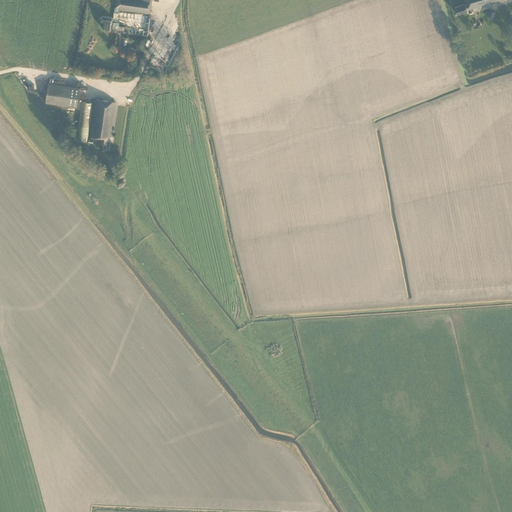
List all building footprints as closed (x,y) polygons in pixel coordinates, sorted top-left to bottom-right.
[(115,0),(113,17),(102,15),(102,16),(100,16),(100,18),(101,19),(101,20),(104,21),(103,28),(110,29),(117,30),(117,31),(147,35),(151,0),(115,0)] [(475,9),(507,0),(464,0),(466,3),(454,6),(457,14),(468,11),(468,10),(475,8),(475,9)] [(494,18),(497,11),(491,9),(489,15),(494,18)] [(46,101),(77,106),(80,86),(49,82),(46,101)] [(110,136),(115,101),(95,98),(90,136),(101,138),(99,148),(106,149),(108,136),(110,136)] [(76,139),(87,141),(93,102),(82,100),(76,139)]
